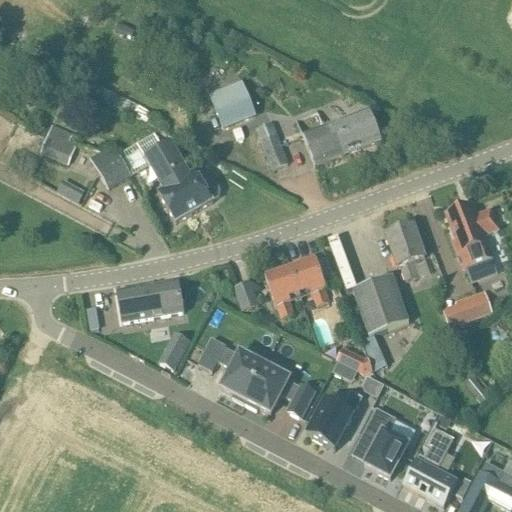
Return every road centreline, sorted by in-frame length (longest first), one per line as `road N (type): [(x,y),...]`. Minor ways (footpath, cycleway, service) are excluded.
road 1 (unclassified): [(36,287),(229,250),(511,147)]
road 2 (residential): [(401,511),(49,327),(36,287)]
